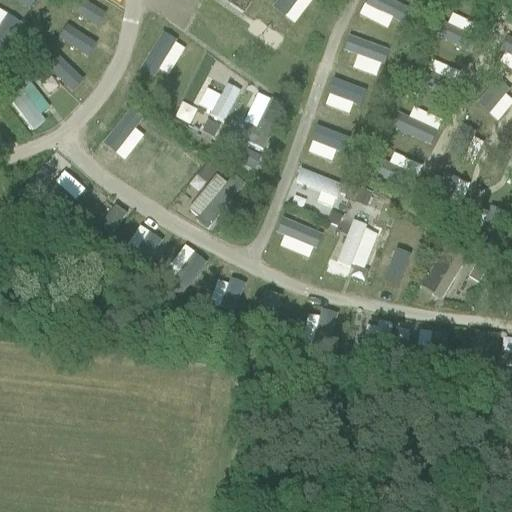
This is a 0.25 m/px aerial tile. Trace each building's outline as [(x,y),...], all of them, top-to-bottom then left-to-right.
[(0,0),(19,11),(24,0),(0,0)] [(93,0),(92,0),(85,12),(94,17),(102,5),(93,0)] [(302,0),(295,11),(306,19),(318,0),(302,0)] [(371,0),(351,0),(346,11),(386,31),(395,12),(371,0)] [(410,0),(408,6),(417,10),(420,0),(410,0)] [(16,15),(11,21),(22,30),(27,23),(16,15)] [(43,20),(35,27),(45,38),(53,31),(43,20)] [(297,29),(288,44),(298,50),(307,34),(297,29)] [(383,34),(376,47),(389,54),(397,42),(383,34)] [(424,34),(421,41),(428,44),(431,36),(424,34)] [(42,39),(34,47),(58,68),(65,60),(42,39)] [(429,44),(424,55),(437,60),(442,49),(429,44)] [(171,87),(183,51),(170,47),(165,63),(151,59),(144,78),(171,87)] [(35,66),(25,74),(32,83),(42,75),(35,66)] [(368,74),(361,87),(373,94),(380,80),(368,74)] [(503,81),(501,89),(507,91),(510,83),(503,81)] [(27,93),(33,105),(45,99),(39,87),(27,93)] [(188,101),(185,111),(212,120),(219,100),(208,96),(204,106),(188,101)] [(238,97),(227,128),(243,133),(253,103),(238,97)] [(471,101),(466,121),(493,127),(498,108),(471,101)] [(162,102),(155,111),(164,119),(171,109),(162,102)] [(124,122),(100,115),(87,159),(111,166),(124,122)] [(151,131),(145,139),(158,149),(164,141),(151,131)] [(128,143),(140,148),(144,137),(132,132),(128,143)] [(385,132),(380,143),(392,148),(397,136),(385,132)] [(207,133),(202,143),(212,149),(218,139),(207,133)] [(511,144),(499,140),(494,152),(508,158),(511,146),(511,144)] [(168,143),(160,153),(172,162),(180,153),(168,143)] [(244,159),(239,168),(252,176),(257,167),(244,159)] [(190,160),(184,169),(193,176),(199,167),(190,160)] [(204,170),(196,180),(203,186),(211,176),(204,170)] [(435,199),(448,184),(431,170),(418,184),(435,199)] [(479,180),(475,190),(482,194),(487,184),(479,180)] [(358,190),(353,203),(365,208),(370,195),(358,190)] [(25,194),(18,202),(27,209),(34,201),(25,194)] [(196,229),(207,211),(196,205),(186,223),(196,229)] [(446,205),(439,217),(450,224),(458,213),(446,205)] [(96,210),(89,230),(102,235),(109,214),(96,210)] [(330,214),(325,225),(336,230),(341,218),(330,214)] [(67,226),(61,234),(70,241),(77,233),(67,226)] [(139,259),(153,240),(141,231),(127,250),(139,259)] [(373,282),(391,236),(377,231),(359,277),(373,282)] [(262,267),(279,277),(289,261),(272,251),(262,267)] [(413,298),(426,306),(452,265),(430,251),(411,282),(420,288),(413,298)] [(108,252),(102,260),(110,267),(117,259),(108,252)] [(313,252),(308,265),(321,270),(326,258),(313,252)] [(181,288),(206,306),(210,301),(219,307),(236,284),(221,273),(220,274),(200,261),(181,288)] [(476,268),(469,281),(479,287),(486,274),(476,268)] [(155,271),(144,286),(156,294),(167,280),(155,271)] [(251,309),(275,320),(282,304),(258,294),(251,309)] [(195,302),(182,304),(183,316),(197,315),(195,302)] [(327,339),(331,311),(312,308),(307,336),(327,339)] [(271,337),(269,346),(279,349),(281,340),(271,337)] [(339,349),(335,365),(348,369),(353,353),(339,349)] [(497,373),(496,384),(508,386),(510,374),(497,373)]
